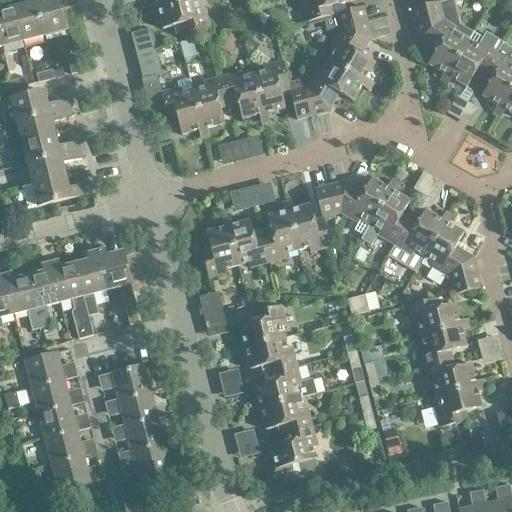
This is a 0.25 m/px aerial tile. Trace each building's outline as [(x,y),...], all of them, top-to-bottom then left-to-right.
[(44,37),(34,0),(24,0),(26,6),(14,9),(23,43),(44,37)] [(34,0),(44,37),(65,32),(56,0),(49,0),(44,1),(44,0),(34,0)] [(153,0),(157,10),(195,0),(153,0)] [(199,11),(196,0),(195,0),(157,10),(162,31),(179,28),(181,36),(210,29),(204,10),(199,11)] [(339,29),(368,22),(364,9),(334,17),(332,8),(348,5),(346,0),(305,0),(306,3),(301,5),(306,25),(335,18),(339,29)] [(412,10),(415,23),(456,14),(453,0),(412,10)] [(23,43),(14,9),(3,12),(1,5),(0,5),(0,38),(2,48),(23,43)] [(456,14),(415,23),(420,41),(438,53),(429,66),(448,77),(468,42),(473,34),(458,25),(456,14)] [(373,39),(368,22),(339,29),(340,35),(330,51),(335,55),(330,64),(365,84),(377,64),(363,56),(373,39)] [(136,56),(156,51),(150,31),(131,35),(136,56)] [(498,54),(483,79),(490,83),(481,97),(500,109),(511,88),(511,68),(511,69),(511,68),(511,62),(506,59),(511,48),(511,39),(508,37),(498,54)] [(186,42),(180,44),(184,59),(196,56),(193,45),(187,46),(186,42)] [(483,79),(498,54),(480,43),(477,48),(468,42),(448,77),(466,88),(475,74),(483,79)] [(156,51),(136,56),(141,76),(161,71),(156,51)] [(66,60),(71,76),(79,74),(75,58),(66,60)] [(265,73),(254,76),(264,116),(286,111),(281,94),(289,92),(297,122),(310,119),(303,89),(301,90),(299,81),(288,84),(283,64),(264,69),(265,73)] [(303,89),(310,119),(330,114),(340,95),(353,103),(365,84),(330,64),(324,73),(319,70),(309,88),(303,89)] [(55,80),(52,71),(37,75),(39,84),(55,80)] [(223,79),(230,107),(238,105),(243,121),(264,116),(254,76),(243,79),(242,74),(223,79)] [(182,136),(203,131),(193,92),(190,80),(177,83),(178,90),(162,94),(158,76),(142,80),(150,112),(165,108),(168,123),(178,120),(182,136)] [(11,82),(13,91),(27,87),(25,78),(11,82)] [(230,107),(223,79),(203,84),(204,89),(193,92),(203,131),(225,126),(221,109),(230,107)] [(0,94),(13,91),(11,82),(0,84),(0,94)] [(511,88),(500,109),(511,115),(511,88)] [(6,126),(69,110),(66,101),(47,105),(44,93),(10,102),(1,104),(6,126)] [(11,147),(55,136),(52,123),(71,118),(69,110),(6,126),(11,147)] [(473,134),(462,156),(484,166),(494,144),(473,134)] [(55,136),(11,147),(17,168),(80,152),(77,143),(58,148),(55,136)] [(240,145),(244,160),(253,158),(253,160),(263,157),(258,138),(248,140),(248,143),(240,145)] [(244,160),(240,145),(231,147),(230,145),(217,148),(222,168),(235,165),(234,163),(244,160)] [(32,186),(66,177),(63,165),(82,160),(80,152),(17,168),(17,169),(27,166),(32,186)] [(420,169),(411,184),(432,197),(441,182),(420,169)] [(66,177),(32,186),(32,187),(22,189),(27,211),(79,198),(79,197),(90,194),(88,185),(69,189),(66,177)] [(345,184),(328,188),(336,216),(341,215),(358,226),(361,221),(369,226),(360,241),(362,242),(391,192),(372,181),(363,195),(345,184)] [(250,191),(255,208),(264,205),(265,207),(276,204),(270,184),(260,187),(260,188),(250,191)] [(330,249),(323,220),(336,216),(328,188),(314,191),(322,221),(314,222),(311,207),(288,213),(299,252),(309,249),(310,254),(330,249)] [(255,208),(250,191),(242,192),(242,191),(229,195),(234,214),(247,211),(246,210),(255,208)] [(395,247),(410,222),(401,217),(410,203),(391,192),(362,242),(371,247),(378,237),(395,247)] [(299,252),(288,213),(268,218),(272,234),(262,236),(270,265),(289,260),(287,255),(299,252)] [(425,259),(445,224),(426,213),(417,227),(410,222),(395,247),(411,257),(415,253),(425,259)] [(270,265),(262,236),(253,238),(249,223),(229,228),(239,267),(249,265),(250,270),(270,265)] [(448,279),(449,284),(478,277),(473,260),(455,249),(464,235),(445,224),(425,259),(433,263),(431,268),(448,279)] [(239,267),(229,228),(206,234),(211,250),(202,252),(209,280),(230,275),(229,269),(239,267)] [(105,252),(96,253),(106,293),(119,289),(124,309),(135,306),(122,254),(107,258),(105,252)] [(106,293),(96,253),(88,255),(90,262),(75,266),(88,318),(97,316),(92,296),(106,293)] [(88,318),(75,266),(60,269),(58,263),(49,266),(59,305),(72,301),(74,311),(71,314),(78,341),(92,337),(87,318),(88,318)] [(59,305),(49,266),(41,268),(43,274),(27,278),(40,330),(51,327),(46,308),(59,305)] [(40,330),(27,278),(14,281),(12,275),(3,278),(13,317),(26,313),(31,332),(40,330)] [(481,290),(478,277),(449,284),(453,297),(481,290)] [(0,328),(1,328),(0,323),(0,320),(13,317),(3,278),(0,278),(0,328)] [(204,319),(223,314),(218,294),(198,299),(204,319)] [(357,300),(361,316),(370,314),(365,298),(357,300)] [(361,316),(357,300),(348,302),(352,318),(361,316)] [(421,338),(461,328),(455,306),(440,311),(437,301),(408,309),(413,329),(418,328),(421,338)] [(245,349),(284,339),(282,328),(286,327),(281,307),(253,314),(255,324),(239,328),(245,349)] [(223,314),(204,319),(209,340),(228,335),(223,314)] [(424,368),(453,361),(451,353),(467,349),(461,328),(421,338),(424,349),(419,350),(424,368)] [(477,337),(482,363),(501,359),(496,333),(477,337)] [(347,355),(357,353),(353,338),(343,340),(347,355)] [(268,375),(297,368),(292,349),(287,350),(284,339),(245,349),(250,371),(266,367),(268,375)] [(357,353),(347,355),(351,372),(361,369),(357,353)] [(31,389),(77,377),(75,370),(68,372),(66,366),(60,368),(56,354),(24,362),(31,389)] [(437,398),(477,387),(471,367),(455,372),(453,361),(424,368),(429,389),(434,387),(437,398)] [(368,383),(378,380),(374,363),(364,366),(368,383)] [(104,404),(105,405),(150,393),(143,367),(98,379),(100,386),(107,384),(108,391),(114,389),(117,400),(104,404)] [(297,368),(268,375),(271,384),(255,388),(260,410),(299,400),(300,400),(315,396),(312,380),(301,383),(297,368)] [(77,378),(77,377),(31,389),(38,415),(83,403),(82,396),(74,398),(73,391),(65,394),(63,382),(77,378)] [(378,380),(368,383),(372,399),(382,397),(378,380)] [(477,387),(437,398),(439,409),(435,410),(440,430),(469,423),(467,414),(483,410),(477,387)] [(150,393),(105,405),(106,412),(114,410),(115,416),(121,415),(124,426),(111,429),(111,431),(157,419),(150,393)] [(20,409),(16,394),(4,397),(8,412),(20,409)] [(363,416),(372,414),(368,397),(358,399),(363,416)] [(284,437),(313,429),(307,409),(302,411),(300,400),(299,400),(260,410),(266,431),(281,427),(284,437)] [(84,404),(83,403),(38,415),(44,441),(90,429),(88,422),(81,424),(80,418),(71,420),(69,408),(84,404)] [(511,430),(511,413),(496,417),(500,433),(511,430)] [(372,414),(363,416),(367,433),(377,431),(372,414)] [(157,419),(111,431),(113,438),(120,436),(122,442),(128,441),(131,452),(117,455),(118,456),(164,444),(157,419)] [(387,449),(400,445),(392,423),(380,427),(387,449)] [(90,430),(90,429),(44,441),(51,467),(97,455),(95,447),(87,449),(86,444),(78,446),(75,435),(90,430)] [(313,429),(284,437),(286,446),(270,450),(275,465),(264,468),(268,482),(294,475),(317,469),(312,450),(317,449),(313,429)] [(164,444),(118,456),(119,463),(127,462),(128,468),(135,467),(139,479),(171,471),(164,444)] [(97,456),(97,455),(51,467),(58,493),(104,481),(101,472),(94,474),(93,469),(83,472),(81,460),(97,456)] [(483,492),(486,511),(511,511),(511,504),(509,487),(501,488),(503,495),(496,496),(498,503),(486,506),(483,492)] [(486,511),(483,492),(475,494),(477,500),(471,502),(472,508),(459,511),(458,511),(486,511)]
